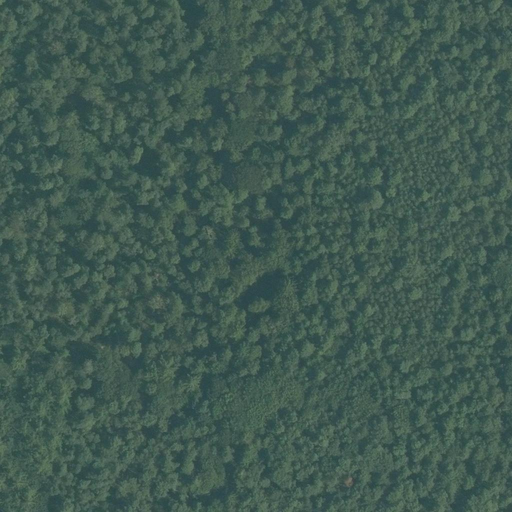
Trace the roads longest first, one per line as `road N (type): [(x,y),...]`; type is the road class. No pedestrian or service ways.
road 1 (track): [(511,57),(383,33),(347,40),(315,206),(289,238),(221,511)]
road 2 (track): [(511,439),(0,365)]
road 3 (track): [(453,511),(511,322)]
